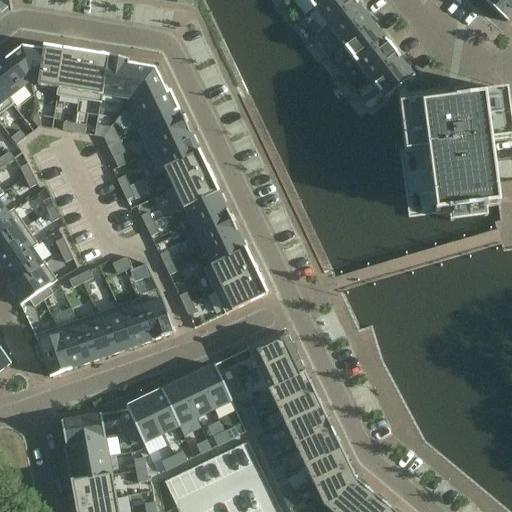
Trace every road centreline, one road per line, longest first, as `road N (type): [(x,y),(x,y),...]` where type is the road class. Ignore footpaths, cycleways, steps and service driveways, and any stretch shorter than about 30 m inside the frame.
road 1 (residential): [(0,29),(12,19),(171,47),(298,300)]
road 2 (residential): [(45,403),(208,345),(298,300)]
road 3 (residential): [(298,300),(367,460),(428,511)]
road 4 (residential): [(511,55),(465,52),(409,0)]
